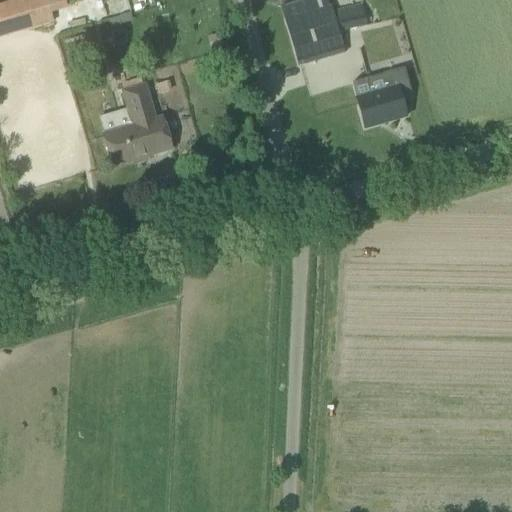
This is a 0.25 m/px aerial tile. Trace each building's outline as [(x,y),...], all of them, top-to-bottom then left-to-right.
[(63,0),(11,0),(0,3),(0,36),(54,23),(51,14),(66,10),(63,0)] [(302,13),(299,4),(281,9),(298,67),(344,53),(330,5),(302,13)] [(132,22),(130,14),(118,17),(119,18),(121,25),(132,22)] [(405,119),(399,98),(411,95),(404,69),(381,76),(385,91),(356,100),(364,130),(405,119)] [(103,136),(112,168),(170,151),(161,119),(154,121),(144,87),(122,93),(132,128),(103,136)] [(384,134),(389,155),(414,149),(408,120),(392,123),(394,132),(384,134)]
